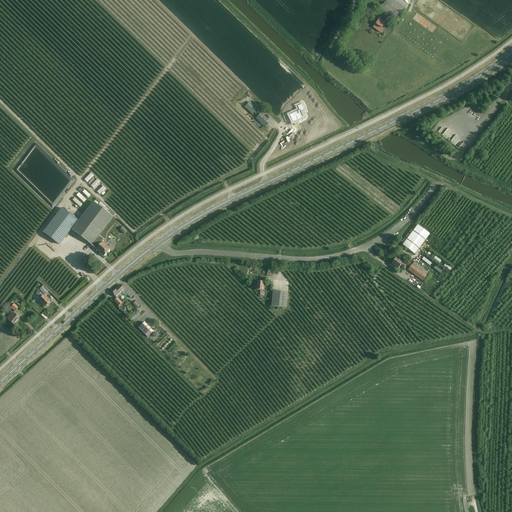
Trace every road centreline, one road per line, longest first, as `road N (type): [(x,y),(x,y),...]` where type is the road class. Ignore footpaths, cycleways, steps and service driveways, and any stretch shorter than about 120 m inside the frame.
road 1 (secondary): [(160,241),(511,56)]
road 2 (unclassified): [(160,241),(180,252),(311,259),(356,251),(432,182)]
road 3 (secondary): [(0,381),(160,241)]
